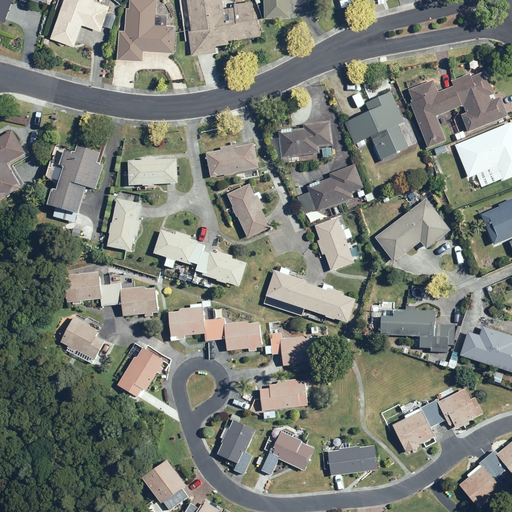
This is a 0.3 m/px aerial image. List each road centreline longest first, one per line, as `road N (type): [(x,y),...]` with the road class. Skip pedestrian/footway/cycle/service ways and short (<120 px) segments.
road 1 (residential): [(342,49),(241,93),(154,110),(6,80)]
road 2 (residential): [(511,24),(342,49)]
road 3 (residential): [(342,49),(369,27),(484,0)]
